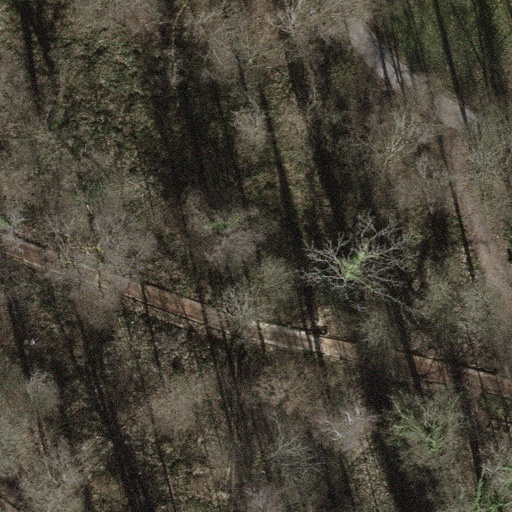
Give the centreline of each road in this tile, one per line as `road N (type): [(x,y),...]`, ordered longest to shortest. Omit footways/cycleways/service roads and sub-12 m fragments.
road 1 (track): [(332,0),(415,92),(511,137)]
road 2 (track): [(484,129),(463,179),(511,293)]
